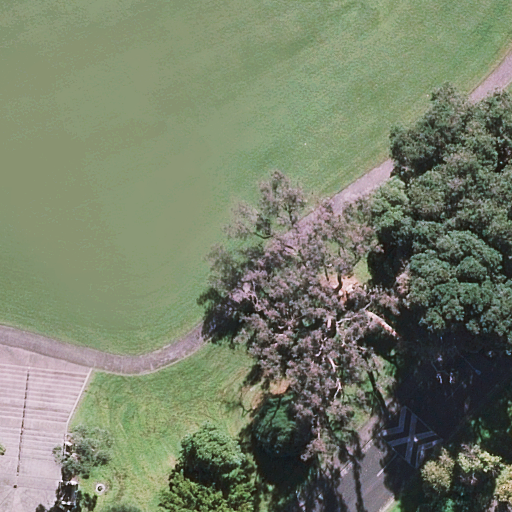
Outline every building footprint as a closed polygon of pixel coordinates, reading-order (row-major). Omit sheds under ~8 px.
[(0,378),(86,383),(90,368),(0,362),(0,378)] [(0,397),(80,401),(86,383),(0,378),(0,397)] [(0,412),(74,416),(80,401),(0,397),(0,412)] [(0,412),(0,428),(68,433),(74,416),(0,412)] [(0,511),(64,511),(59,508),(64,500),(74,502),(75,486),(63,487),(63,482),(79,481),(79,465),(66,465),(68,433),(0,428),(0,511)] [(74,511),(78,505),(79,481),(63,482),(63,487),(75,486),(74,502),(64,500),(59,508),(64,511),(74,511)]
